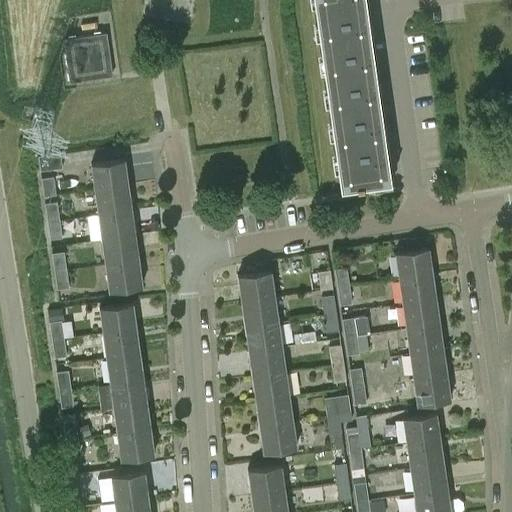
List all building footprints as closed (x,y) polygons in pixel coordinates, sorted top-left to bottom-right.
[(313,0),(340,186),(356,183),(356,185),(363,184),(362,182),(392,178),(392,177),(385,178),(359,0),(313,0)] [(111,76),(107,51),(105,33),(63,39),(69,82),(111,76)] [(62,168),(60,153),(38,156),(40,171),(62,168)] [(94,189),(127,184),(124,158),(90,163),(94,189)] [(44,196),(55,195),(53,177),(41,178),(44,196)] [(94,189),(97,214),(131,209),(127,184),(94,189)] [(59,219),(57,201),(45,203),(47,221),(59,219)] [(97,214),(101,239),(134,234),(131,209),(97,214)] [(59,219),(47,221),(50,239),(62,237),(59,219)] [(101,239),(104,264),(138,259),(134,234),(101,239)] [(396,279),(429,274),(425,249),(392,253),(396,279)] [(51,253),(54,271),(66,270),(64,252),(51,253)] [(142,285),(138,259),(104,264),(108,289),(142,285)] [(334,269),(337,287),(349,285),(346,267),(334,269)] [(66,270),(54,271),(56,289),(69,287),(66,270)] [(240,300),(273,296),(269,270),(236,275),(240,300)] [(320,290),(332,288),(329,270),(317,272),(320,290)] [(396,279),(399,304),(433,299),(429,274),(396,279)] [(349,285),(337,287),(339,305),(352,303),(349,285)] [(321,296),(323,314),(336,312),(333,295),(321,296)] [(240,300),(243,326),(277,321),(273,296),(240,300)] [(399,304),(403,329),(436,324),(433,299),(399,304)] [(102,332),(135,327),(132,301),(98,306),(102,332)] [(62,308),(48,309),(49,322),(61,320),(63,320),(62,308)] [(336,312),(323,314),(326,332),(338,330),(336,312)] [(341,319),(344,337),(356,335),(354,317),(341,319)] [(51,340),(64,338),(61,320),(49,322),(51,340)] [(243,326),(247,351),(280,346),(277,321),(243,326)] [(403,329),(406,354),(440,349),(436,324),(403,329)] [(102,332),(105,357),(139,352),(135,327),(102,332)] [(315,330),(293,333),(294,343),(316,340),(315,330)] [(356,335),(344,337),(346,355),(359,353),(356,335)] [(66,356),(64,338),(51,340),(54,358),(66,356)] [(328,346),(331,364),(343,362),(340,344),(328,346)] [(247,351),(251,376),(284,371),(280,346),(247,351)] [(406,354),(410,379),(444,374),(440,349),(406,354)] [(105,357),(109,382),(142,377),(139,352),(105,357)] [(343,362),(331,364),(333,382),(346,380),(343,362)] [(351,387),(363,385),(361,367),(349,369),(351,387)] [(58,389),(70,387),(68,369),(56,371),(58,389)] [(251,376),(254,401),(288,396),(284,371),(251,376)] [(447,399),(444,374),(410,379),(414,404),(447,399)] [(109,382),(112,407),(146,402),(142,377),(109,382)] [(366,403),(363,385),(351,387),(354,405),(366,403)] [(73,405),(70,387),(58,389),(61,407),(73,405)] [(323,398),(326,416),(350,412),(348,394),(323,398)] [(254,401),(258,426),(291,421),(288,396),(254,401)] [(112,407),(116,432),(149,427),(146,402),(112,407)] [(350,412),(326,416),(329,434),(341,432),(339,422),(352,420),(350,412)] [(403,444),(437,439),(433,413),(399,418),(403,444)] [(66,439),(77,437),(75,420),(63,421),(66,439)] [(295,447),(291,421),(258,426),(262,451),(295,447)] [(88,424),(79,427),(82,436),(90,434),(88,424)] [(153,453),(149,427),(116,432),(119,458),(153,453)] [(349,452),(361,450),(358,433),(346,434),(349,452)] [(80,455),(77,437),(66,439),(68,457),(80,455)] [(403,444),(407,469),(441,464),(437,439),(403,444)] [(363,469),(361,450),(349,452),(351,470),(363,469)] [(336,482),(348,481),(345,463),(333,464),(336,482)] [(407,469),(411,494),(444,489),(441,464),(407,469)] [(250,496),(283,491),(279,465),(246,470),(250,496)] [(147,496),(143,470),(109,475),(110,478),(97,480),(100,501),(113,499),(113,500),(147,496)] [(350,499),(348,481),(336,482),(338,500),(350,499)] [(365,481),(353,483),(356,501),(368,500),(365,481)] [(65,489),(68,507),(80,505),(77,487),(65,489)] [(411,494),(413,511),(447,511),(444,489),(411,494)] [(250,496),(252,511),(286,511),(283,491),(250,496)] [(113,500),(114,511),(148,511),(147,496),(113,500)] [(369,511),(368,500),(356,501),(357,511),(369,511)]
